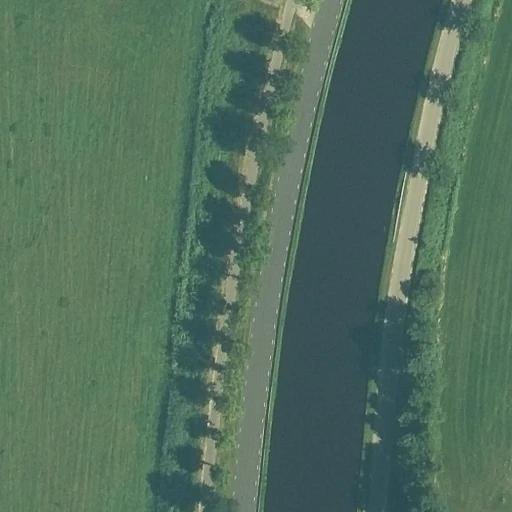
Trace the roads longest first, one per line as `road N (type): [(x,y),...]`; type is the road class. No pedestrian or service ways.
road 1 (tertiary): [(242,511),(289,157),(331,0)]
road 2 (unclassified): [(375,511),(400,280),(461,0)]
